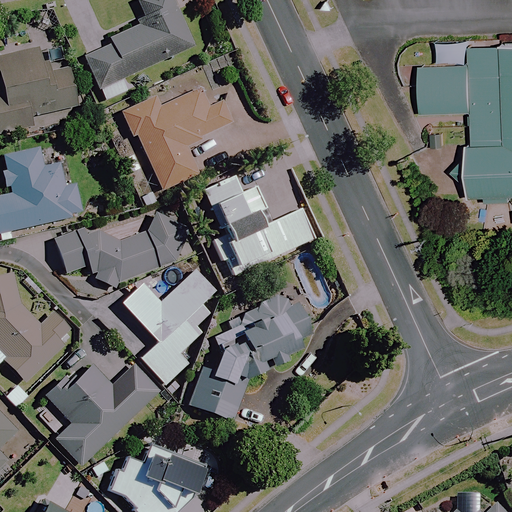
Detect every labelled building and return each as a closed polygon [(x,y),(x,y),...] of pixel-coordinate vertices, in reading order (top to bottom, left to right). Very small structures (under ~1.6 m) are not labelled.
[(190,47),(167,0),(133,0),(131,1),(142,23),(100,42),(103,48),(82,58),(102,102),(124,91),(119,80),(190,47)] [(419,113),(478,112),(479,150),(469,150),(469,201),(511,200),(511,45),(479,46),(479,69),(418,70),(419,113)] [(75,107),(65,68),(48,73),(41,46),(0,56),(0,133),(31,126),(29,119),(75,107)] [(204,108),(192,83),(152,102),(150,98),(116,113),(128,139),(132,137),(157,192),(195,175),(182,145),(227,124),(218,102),(204,108)] [(64,188),(55,153),(41,157),(39,148),(0,157),(0,162),(8,194),(0,196),(0,235),(77,216),(70,187),(64,188)] [(239,191),(232,176),(198,192),(219,236),(207,241),(223,274),(264,254),(267,260),(312,239),(298,209),(269,223),(251,185),(239,191)] [(90,276),(88,279),(112,291),(117,280),(172,264),(187,235),(149,216),(138,236),(117,243),(89,230),(49,242),(58,275),(77,270),(90,276)] [(6,288),(4,276),(0,276),(0,359),(20,382),(72,335),(52,313),(40,325),(22,306),(6,288)] [(139,285),(120,303),(131,314),(127,318),(151,343),(134,359),(160,387),(184,365),(175,355),(195,337),(189,330),(207,314),(178,283),(156,304),(139,285)] [(297,340),(305,336),(287,295),(208,329),(180,405),(233,425),(252,373),(302,351),(297,340)] [(155,393),(129,365),(106,387),(85,365),(67,381),(60,372),(36,395),(66,425),(51,439),(77,467),(155,393)] [(24,397),(13,386),(1,398),(12,409),(24,397)] [(0,464),(2,462),(0,459),(0,443),(11,433),(0,421),(0,464)] [(189,460),(150,446),(106,488),(129,511),(172,511),(207,479),(189,460)] [(60,511),(47,503),(41,511),(60,511)] [(500,511),(492,503),(482,511),(500,511)]
